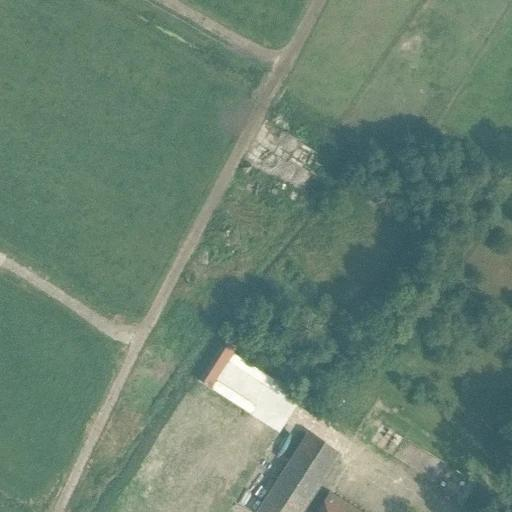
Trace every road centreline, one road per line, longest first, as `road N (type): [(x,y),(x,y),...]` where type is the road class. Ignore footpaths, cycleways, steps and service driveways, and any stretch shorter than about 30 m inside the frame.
road 1 (track): [(320,0),(58,511)]
road 2 (track): [(140,342),(0,263)]
road 3 (track): [(282,67),(159,0)]
